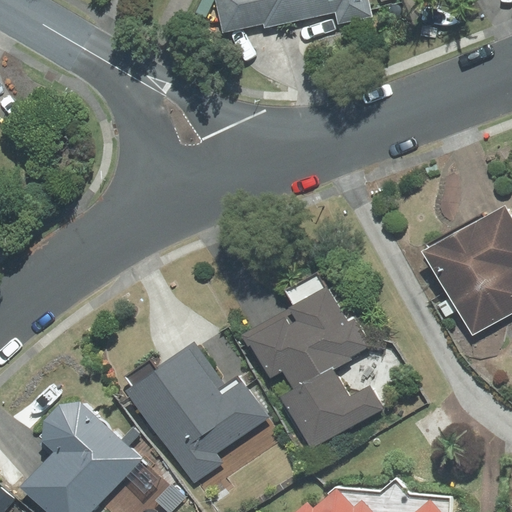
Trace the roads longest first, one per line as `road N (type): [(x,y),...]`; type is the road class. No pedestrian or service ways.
road 1 (residential): [(275,155),(511,74)]
road 2 (residential): [(0,322),(101,238),(177,189)]
road 3 (residential): [(132,77),(275,155)]
road 4 (residential): [(0,0),(132,77)]
road 5 (residential): [(177,189),(132,77)]
